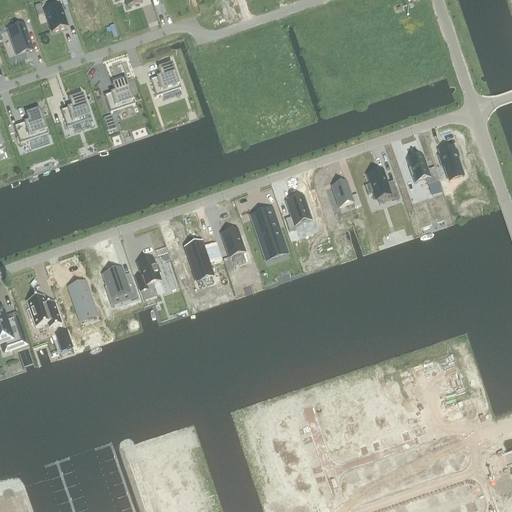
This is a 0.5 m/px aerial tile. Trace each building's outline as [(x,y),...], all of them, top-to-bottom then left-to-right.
[(82,0),(78,1),(77,0),(69,0),(73,11),(80,9),(84,22),(100,17),(98,10),(100,9),(98,3),(96,4),(94,0),(82,0)] [(116,0),(117,2),(122,0),(123,0),(126,8),(142,3),(143,3),(142,0),(116,0)] [(44,15),(40,5),(35,7),(38,17),(44,15)] [(45,12),(52,33),(67,28),(60,7),(45,12)] [(24,25),(7,31),(15,57),(33,51),(24,25)] [(161,78),(150,81),(156,99),(157,99),(181,91),(181,90),(172,66),(172,65),(172,66),(158,70),(161,78)] [(115,93),(104,97),(110,115),(135,106),(126,81),(112,86),(115,93)] [(69,101),(72,108),(61,112),(67,129),(91,121),(83,96),(69,101)] [(14,128),(20,145),(48,136),(40,111),(26,116),(29,123),(14,128)] [(455,149),(440,154),(448,179),(464,174),(455,149)] [(422,158),(408,163),(410,170),(409,170),(411,178),(413,177),(415,185),(426,181),(428,187),(439,183),(435,170),(427,172),(422,158)] [(373,187),(367,189),(370,197),(376,195),(378,203),(393,198),(395,203),(402,201),(396,184),(390,186),(385,173),(370,178),(373,187)] [(346,184),(332,188),(339,209),(353,205),(354,209),(361,207),(357,196),(351,198),(346,184)] [(292,219),(285,221),(289,233),(296,231),(295,228),(311,223),(303,199),(287,204),(292,219)] [(269,211),(250,217),(263,259),(279,254),(271,227),(274,226),(277,225),(272,210),(269,211)] [(237,231),(221,237),(230,261),(245,256),(243,248),(245,247),(242,238),(240,239),(237,231)] [(202,242),(185,248),(195,279),(212,273),(202,242)] [(217,244),(208,247),(214,263),(222,260),(217,244)] [(141,279),(135,281),(139,294),(146,292),(145,289),(159,284),(157,277),(159,276),(156,267),(154,268),(151,261),(136,266),(141,279)] [(101,275),(94,278),(99,291),(105,289),(111,307),(129,300),(121,277),(104,283),(101,275)] [(90,321),(97,318),(85,283),(69,288),(79,315),(87,312),(90,321)] [(44,297),(26,303),(29,312),(27,312),(30,323),(32,322),(35,330),(47,326),(49,331),(63,326),(55,303),(47,306),(44,297)] [(13,351),(27,347),(20,325),(8,329),(2,312),(0,312),(0,346),(10,343),(13,351)] [(67,331),(55,335),(61,353),(73,349),(67,331)]
